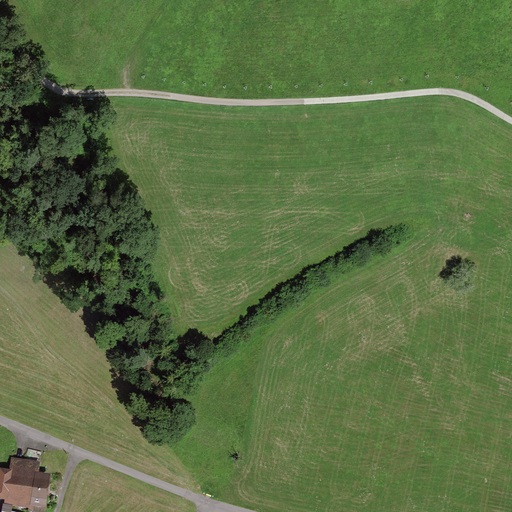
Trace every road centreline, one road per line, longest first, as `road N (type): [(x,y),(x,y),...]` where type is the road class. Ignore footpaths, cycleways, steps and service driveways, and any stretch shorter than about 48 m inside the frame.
road 1 (track): [(0,11),(49,88),(237,104),(439,93),(475,100),(511,121)]
road 2 (residential): [(240,511),(0,421)]
